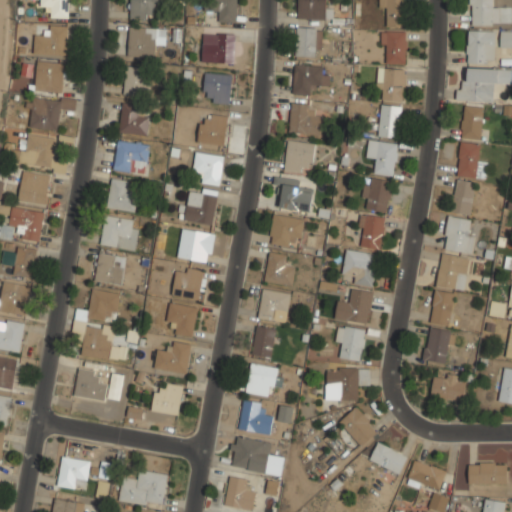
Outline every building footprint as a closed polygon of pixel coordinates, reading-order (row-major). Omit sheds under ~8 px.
[(69,17),(69,0),(41,0),(41,8),(50,8),(50,17),(69,17)] [(161,18),(160,0),(130,0),(131,19),(161,18)] [(236,22),(236,0),(205,0),(205,11),(218,11),(218,22),(236,22)] [(297,0),(297,18),(325,18),(325,0),(297,0)] [(404,0),(380,0),(380,5),(387,5),(387,26),(404,26),(404,0)] [(498,7),(493,7),(493,0),(471,0),(471,26),(498,26),(498,7)] [(32,47),(60,58),(71,30),(49,22),(44,35),(38,33),(32,47)] [(128,56),(153,58),(155,28),(129,26),(128,56)] [(296,56),(320,56),(321,27),(297,27),(296,56)] [(406,30),(384,30),(384,63),(406,63),(406,30)] [(467,63),(493,63),(493,31),(467,31),(467,63)] [(511,47),(511,32),(501,32),(501,47),(511,47)] [(202,61),(235,62),(236,33),(214,33),(214,42),(202,42),(202,61)] [(64,62),(36,62),(36,81),(44,81),(44,93),(64,93),(64,62)] [(311,96),(312,84),(327,86),(328,67),(295,64),(292,94),(311,96)] [(148,95),(149,67),(125,66),(124,95),(148,95)] [(378,89),(383,89),(383,102),(404,102),(404,68),(378,68),(378,89)] [(461,101),(493,102),(494,82),(508,82),(509,70),(462,68),(461,101)] [(232,74),(205,71),(203,99),(229,101),(232,74)] [(61,100),(32,97),(29,128),(58,131),(61,100)] [(120,133),(147,134),(148,104),(121,103),(120,133)] [(289,132),(320,135),(322,115),(310,114),(311,105),(292,103),(289,132)] [(400,104),(381,103),(379,136),(398,136),(400,104)] [(461,139),(481,140),(483,107),(463,106),(461,139)] [(198,143),(225,144),(226,116),(200,114),(198,143)] [(57,139),(26,134),(23,151),(13,149),(11,161),(52,169),(57,139)] [(311,166),(316,144),(290,138),(283,168),(302,172),(304,164),(311,166)] [(144,175),(149,145),(119,139),(113,169),(144,175)] [(366,159),(376,160),(374,172),(392,175),(398,144),(370,139),(366,159)] [(479,143),(458,143),(458,177),(479,177),(479,143)] [(203,183),(222,183),(222,154),(194,154),(194,171),(203,171),(203,183)] [(50,175),(22,171),(18,200),(46,204),(50,175)] [(280,207),(309,212),(313,189),(302,188),(303,180),(275,176),(274,183),(284,185),(280,207)] [(366,208),(386,212),(391,180),(367,176),(363,197),(368,198),(366,208)] [(134,212),(137,193),(129,191),(130,181),(112,178),(107,208),(134,212)] [(469,215),(476,182),(456,178),(449,211),(469,215)] [(212,224),(217,192),(190,187),(187,206),(180,205),(178,218),(212,224)] [(39,241),(44,212),(13,206),(9,227),(18,229),(17,237),(39,241)] [(290,247),(292,238),(300,239),(304,220),(273,215),(269,243),(290,247)] [(139,221),(105,216),(101,246),(135,251),(139,221)] [(382,247),(382,216),(360,216),(360,247),(382,247)] [(449,216),(443,248),(468,252),(475,221),(449,216)] [(177,257),(206,261),(208,254),(212,254),(215,234),(182,228),(177,257)] [(38,247),(20,243),(12,273),(30,278),(38,247)] [(377,253),(346,249),(342,279),(373,284),(377,253)] [(286,264),(287,253),(269,251),(265,282),(292,284),(294,265),(286,264)] [(116,256),(99,253),(94,281),(121,287),(124,267),(114,265),(116,256)] [(469,258),(442,253),(436,285),(463,290),(469,258)] [(199,299),(206,272),(178,265),(171,292),(199,299)] [(0,295),(0,310),(24,315),(30,286),(3,281),(0,295)] [(286,322),(291,292),(263,287),(258,317),(286,322)] [(335,317),(366,322),(372,291),(351,287),(349,298),(338,296),(335,317)] [(431,322),(450,324),(453,292),(434,289),(431,322)] [(87,319),(115,323),(119,294),(92,290),(87,319)] [(188,336),(200,308),(174,297),(165,319),(177,324),(174,330),(188,336)] [(506,302),(490,301),(489,316),(504,317),(506,302)] [(25,324),(7,320),(5,331),(0,330),(0,349),(20,353),(25,324)] [(251,353),(271,357),(276,328),(257,324),(251,353)] [(109,358),(111,338),(101,337),(102,327),(74,325),(74,333),(83,334),(81,355),(109,358)] [(342,345),(341,357),(360,360),(364,328),(338,325),(336,344),(342,345)] [(446,363),(451,329),(428,326),(423,360),(446,363)] [(190,343),(170,340),(168,350),(157,349),(154,368),(186,373),(190,343)] [(125,360),(127,347),(111,345),(109,358),(125,360)] [(19,360),(0,356),(0,386),(14,389),(19,360)] [(278,364),(248,365),(249,394),(268,393),(267,387),(280,386),(278,364)] [(357,399),(357,386),(369,386),(369,367),(326,367),(326,399),(357,399)] [(107,383),(97,381),(99,372),(78,368),(74,395),(104,400),(107,383)] [(501,402),(511,402),(511,368),(501,368),(501,402)] [(120,400),(123,374),(111,372),(107,398),(120,400)] [(462,402),(466,378),(434,373),(431,397),(462,402)] [(164,391),(155,390),(151,410),(178,415),(183,384),(166,382),(164,391)] [(0,424),(6,426),(12,397),(0,394),(0,424)] [(244,399),(239,429),(270,434),(273,414),(263,412),(264,402),(244,399)] [(293,404),(279,403),(278,421),(291,422),(293,404)] [(126,416),(141,419),(143,409),(128,405),(126,416)] [(339,421),(361,446),(378,431),(356,405),(339,421)] [(228,465),(281,476),(285,457),(262,452),(264,441),(234,435),(228,465)] [(399,473),(407,455),(377,441),(369,460),(399,473)] [(90,459),(61,457),(58,485),(87,488),(90,459)] [(442,488),(445,466),(412,461),(408,483),(442,488)] [(507,483),(507,462),(468,462),(468,483),(507,483)] [(138,479),(123,477),(119,501),(162,507),(167,474),(139,469),(138,479)] [(246,489),(249,481),(233,475),(223,502),(250,511),(257,492),(246,489)] [(276,495),(278,481),(267,479),(265,493),(276,495)] [(82,511),(84,502),(55,498),(52,511),(82,511)] [(482,511),(502,511),(504,501),(485,498),(482,511)]
